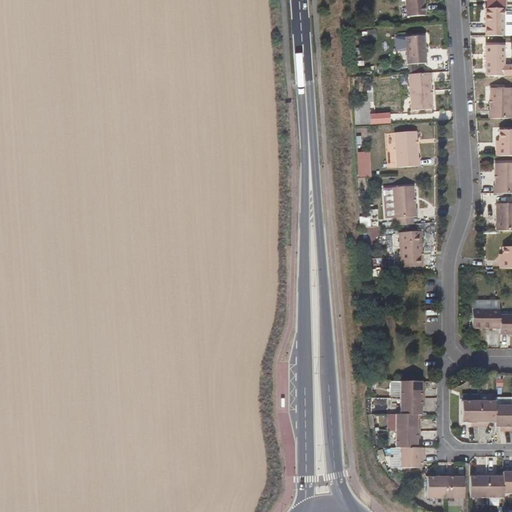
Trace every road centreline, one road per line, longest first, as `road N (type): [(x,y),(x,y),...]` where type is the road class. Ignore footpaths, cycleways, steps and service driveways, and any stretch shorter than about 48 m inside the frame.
road 1 (secondary): [(349,509),(335,475),(310,158)]
road 2 (secondary): [(310,158),(304,511)]
road 3 (residential): [(451,350),(449,258),(467,190),(454,0)]
road 4 (residential): [(451,350),(444,439),(456,449),(511,449)]
road 5 (secondary): [(299,0),(310,158)]
